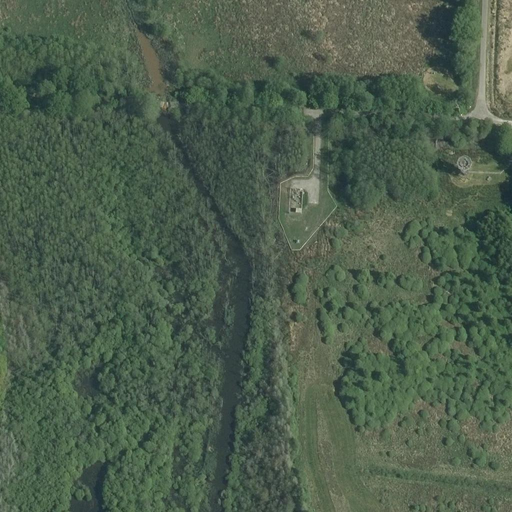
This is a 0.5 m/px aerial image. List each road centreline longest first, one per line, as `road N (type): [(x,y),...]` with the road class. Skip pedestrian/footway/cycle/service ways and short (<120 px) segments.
road 1 (unclassified): [(479,121),(0,93)]
road 2 (unclassified): [(479,121),(484,0)]
